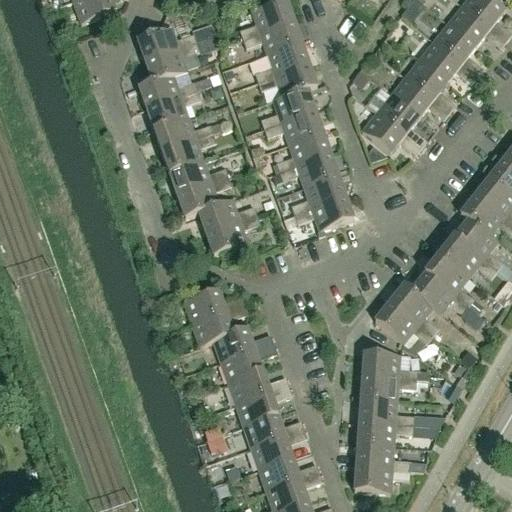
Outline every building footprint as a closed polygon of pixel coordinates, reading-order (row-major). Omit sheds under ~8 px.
[(115,16),(110,3),(118,0),(91,0),(73,6),(81,29),(115,16)] [(496,26),(505,15),(485,0),(470,0),(462,11),(506,46),(511,39),(496,26)] [(294,27),(286,4),(252,17),(256,30),(239,36),(242,45),(294,27)] [(408,9),(401,17),(412,26),(419,18),(408,9)] [(506,46),(462,11),(448,29),(476,52),(484,41),(500,54),(506,46)] [(301,48),(294,27),(242,45),(246,54),(263,48),(267,60),(301,48)] [(468,62),(476,52),(448,29),(433,47),(477,82),(483,75),(468,62)] [(196,48),(193,40),(176,46),(171,32),(137,44),(145,67),(196,48)] [(477,82),(433,47),(419,65),(448,87),(456,77),(471,89),(477,82)] [(187,77),(182,63),(199,57),(196,48),(145,67),(152,87),(153,88),(173,81),(174,82),(187,77)] [(309,70),(301,48),(267,60),(272,73),(255,79),(258,88),(309,70)] [(373,58),(366,67),(374,73),(382,65),(373,58)] [(439,98),(448,87),(419,65),(405,83),(449,118),(455,110),(439,98)] [(317,92),(309,70),(258,88),(261,97),(278,91),(282,102),(282,103),(307,95),(308,96),(317,92)] [(231,74),(224,76),(227,85),(234,83),(231,74)] [(359,76),(352,85),(361,93),(368,83),(359,76)] [(217,78),(210,81),(213,91),(221,88),(217,78)] [(198,96),(195,88),(178,94),(174,82),(173,81),(153,88),(152,87),(139,92),(147,114),(198,96)] [(449,118),(405,83),(391,100),(419,123),(427,113),(443,125),(449,118)] [(219,90),(209,94),(211,101),(216,103),(223,100),(219,90)] [(233,110),(249,104),(246,95),(230,101),(233,110)] [(315,116),(308,96),(307,95),(282,103),(282,102),(273,106),(278,119),(261,125),(264,134),(315,116)] [(188,124),(184,111),(201,105),(198,96),(147,114),(154,136),(188,124)] [(411,134),(419,123),(391,100),(376,118),(420,153),(426,146),(411,134)] [(323,138),(315,116),(264,134),(267,143),(284,137),(288,150),(323,138)] [(420,153),(376,118),(362,137),(390,159),(399,148),(415,161),(420,153)] [(213,139),(210,130),(193,136),(188,124),(154,136),(162,157),(213,139)] [(217,128),(210,130),(213,139),(220,137),(217,128)] [(264,134),(255,137),(258,146),(267,143),(264,134)] [(330,159),(323,138),(288,150),(293,163),(276,169),(279,178),(330,159)] [(204,167),(199,154),(216,148),(213,139),(162,157),(169,179),(204,167)] [(373,151),(368,157),(371,167),(387,162),(373,151)] [(511,154),(503,165),(511,171),(511,154)] [(338,181),(330,159),(279,178),(282,186),(299,180),(304,193),(338,181)] [(511,171),(503,165),(489,183),(511,200),(511,171)] [(228,183),(225,174),(208,180),(204,167),(169,179),(177,201),(228,183)] [(345,203),(338,181),(304,193),(308,206),(291,212),(294,221),(345,203)] [(219,210),(218,209),(214,198),(231,192),(228,183),(177,201),(185,223),(199,219),(198,218),(219,210)] [(511,212),(511,200),(489,183),(475,201),(511,230),(511,218),(509,216),(511,212)] [(511,240),(511,230),(475,201),(460,219),(468,225),(489,241),(490,240),(497,230),(511,242),(511,240)] [(353,225),(345,203),(294,221),(297,229),(314,223),(319,237),(353,225)] [(257,221),(254,212),(237,218),(232,204),(218,209),(219,210),(198,218),(199,219),(206,239),(257,221)] [(248,249),(243,236),(260,230),(257,221),(206,239),(214,261),(248,249)] [(488,258),(497,246),(490,240),(489,241),(468,225),(454,242),(496,276),(502,269),(488,258)] [(496,276),(454,242),(440,260),(468,283),(476,272),(490,284),(496,276)] [(468,283),(440,260),(425,278),(468,312),(474,305),(460,293),(468,283)] [(468,312),(425,278),(412,295),(411,296),(432,313),(431,313),(439,319),(448,308),(462,319),(468,312)] [(511,288),(508,285),(501,293),(511,301),(511,299),(511,288)] [(432,313),(411,296),(412,295),(404,289),(389,308),(432,342),(438,334),(424,323),(431,313),(432,313)] [(245,311),(242,302),(223,309),(218,295),(184,307),(192,329),(245,311)] [(412,338),(426,349),(432,342),(389,308),(375,326),(403,349),(412,338)] [(234,339),(233,338),(229,326),(248,319),(245,311),(192,329),(200,352),(213,347),(213,346),(234,339)] [(471,314),(464,324),(476,334),(484,325),(471,314)] [(274,349),(271,340),(252,347),(247,333),(233,338),(234,339),(213,346),(213,347),(221,368),(274,349)] [(262,377),(258,364),(277,358),(274,349),(221,368),(228,389),(262,377)] [(467,356),(460,365),(469,373),(476,363),(467,356)] [(417,376),(399,375),(400,361),(364,358),(362,382),(416,385),(417,376)] [(417,376),(416,385),(428,386),(429,377),(417,376)] [(289,392),(286,383),(267,390),(262,377),(228,389),(236,411),(289,392)] [(415,395),(416,385),(362,382),(360,404),(397,407),(398,393),(415,395)] [(278,420),(273,407),(292,401),(289,392),(236,411),(243,432),(278,420)] [(396,420),(397,407),(360,404),(359,427),(413,431),(414,422),(396,420)] [(304,435),(301,426),(282,433),(278,420),(243,432),(251,454),(304,435)] [(393,452),(394,439),(412,440),(412,439),(413,431),(359,427),(357,450),(393,452)] [(413,431),(412,439),(425,440),(426,432),(413,431)] [(293,463),(288,450),(307,444),(304,435),(251,454),(259,475),(293,463)] [(392,466),(393,452),(357,450),(355,473),(410,477),(410,467),(392,466)] [(319,478),(316,470),(297,476),(293,463),(259,475),(266,497),(319,478)] [(410,467),(410,477),(422,477),(425,468),(410,467)] [(236,471),(226,475),(229,485),(240,481),(236,471)] [(390,499),(391,485),(409,486),(410,477),(355,473),(354,496),(390,499)] [(292,511),(308,507),(303,494),(322,487),(319,478),(266,497),(271,511),(292,511)]
